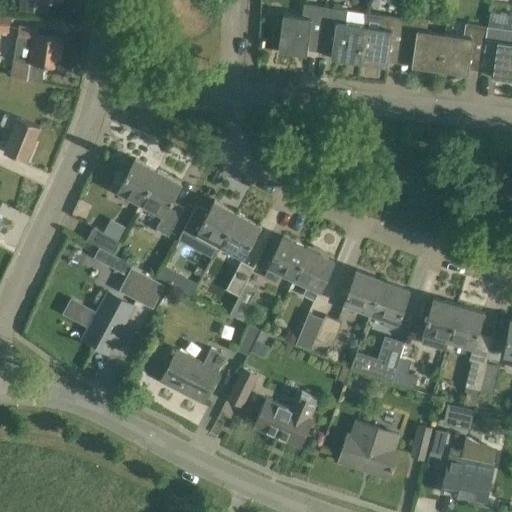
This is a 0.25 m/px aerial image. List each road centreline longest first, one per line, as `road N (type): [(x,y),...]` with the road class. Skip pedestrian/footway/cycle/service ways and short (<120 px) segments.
road 1 (residential): [(511,273),(389,236),(260,181),(233,159),(231,95)]
road 2 (residential): [(315,511),(94,407),(3,391)]
road 3 (unclassified): [(511,119),(231,95)]
road 4 (unclassified): [(1,334),(82,147),(100,83)]
road 5 (unclassified): [(231,95),(100,83)]
